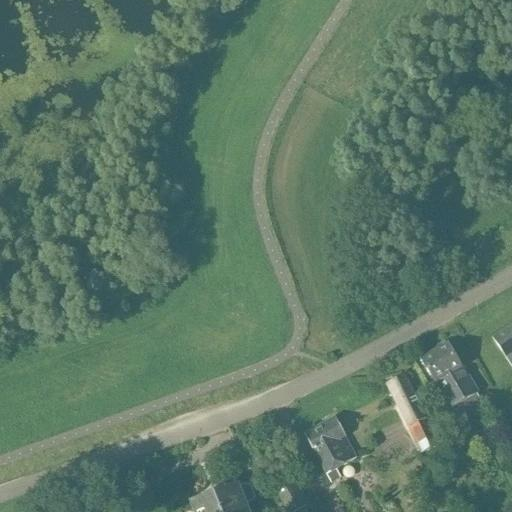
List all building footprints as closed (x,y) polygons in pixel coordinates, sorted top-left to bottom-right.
[(511,352),(511,327),(493,339),(505,357),(511,352)] [(421,359),(450,410),(478,394),(463,368),(461,369),(448,344),(446,345),(444,344),(438,347),(437,350),(421,359)] [(387,384),(417,446),(422,455),(439,447),(434,438),(404,376),(387,384)] [(357,460),(335,419),(305,435),(331,484),(341,479),(337,471),(357,460)] [(294,482),(276,491),(287,511),(298,511),(308,507),(294,482)] [(237,487),(192,504),(194,511),(246,511),(244,506),(253,503),(255,499),(251,487),(246,485),(237,488),(237,487)]
